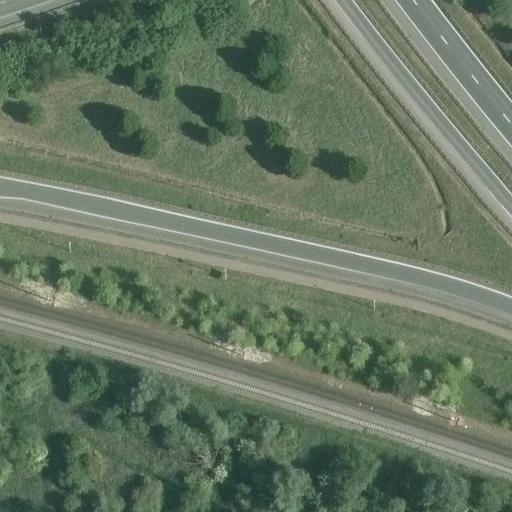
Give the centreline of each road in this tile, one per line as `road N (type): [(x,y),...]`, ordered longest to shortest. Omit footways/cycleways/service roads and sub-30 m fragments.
road 1 (motorway): [(0,189),(391,271),(511,307)]
road 2 (motorway): [(345,0),(511,208)]
road 3 (motorway): [(411,0),(511,127)]
